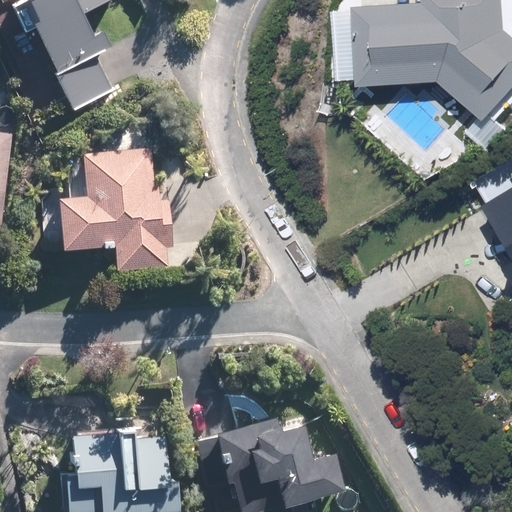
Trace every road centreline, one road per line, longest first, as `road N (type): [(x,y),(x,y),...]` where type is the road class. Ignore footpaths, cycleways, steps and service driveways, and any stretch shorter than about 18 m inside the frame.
road 1 (residential): [(248,0),(221,81),(223,122),(240,174),(315,305)]
road 2 (residential): [(0,326),(190,322),(315,305)]
road 3 (residential): [(315,305),(445,511)]
